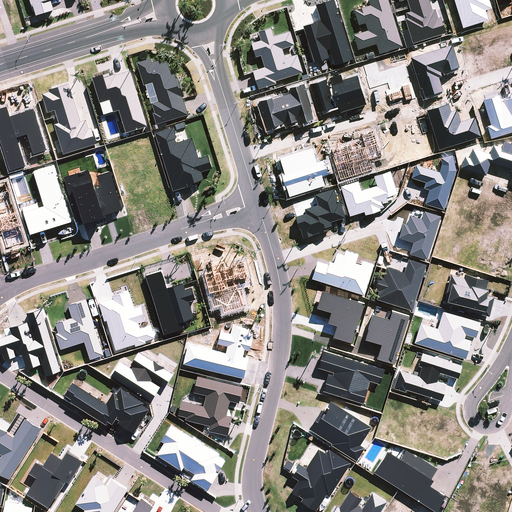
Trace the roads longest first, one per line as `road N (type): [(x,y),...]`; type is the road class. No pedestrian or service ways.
road 1 (residential): [(0,370),(220,511)]
road 2 (residential): [(272,261),(281,301),(279,355),(250,470),(254,506)]
road 3 (residential): [(256,202),(20,281)]
road 4 (tertiary): [(0,64),(165,12)]
road 5 (residential): [(241,153),(371,114)]
